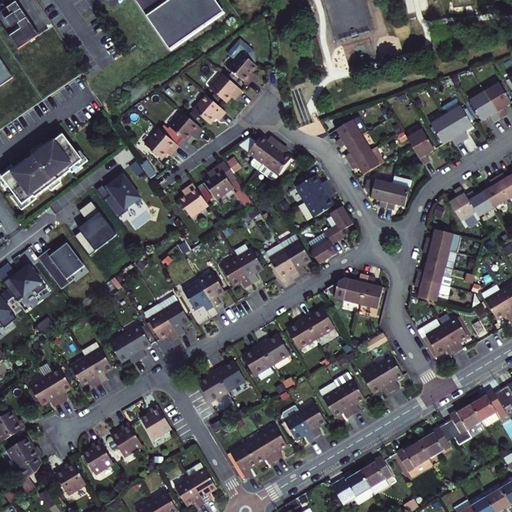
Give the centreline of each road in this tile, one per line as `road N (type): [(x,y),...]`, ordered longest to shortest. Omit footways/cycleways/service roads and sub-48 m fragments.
road 1 (residential): [(379,232),(325,149),(265,111),(162,183)]
road 2 (residential): [(373,250),(164,373)]
road 3 (residential): [(437,393),(255,503)]
road 4 (residential): [(511,140),(429,190),(401,236)]
road 5 (residential): [(241,500),(164,373)]
road 6 (residential): [(437,393),(396,323),(398,257)]
road 7 (residential): [(164,373),(60,436)]
